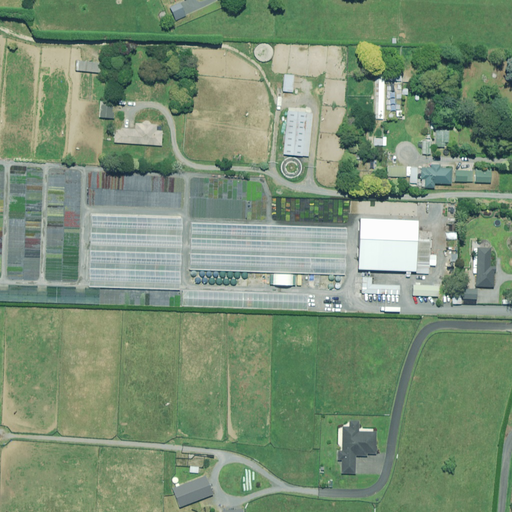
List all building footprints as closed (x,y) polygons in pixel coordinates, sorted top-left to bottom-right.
[(187,16),(181,3),(171,7),(177,21),(187,16)] [(105,63),(79,61),(78,71),(104,73),(105,63)] [(295,75),(285,75),(284,91),(294,92),(294,88),(305,88),(305,79),(295,78),(295,75)] [(402,81),(402,76),(380,75),(379,92),(378,92),(377,119),(385,119),(386,81),(402,81)] [(117,104),(102,103),(101,117),(115,119),(117,104)] [(292,113),(288,155),(315,157),(319,115),(292,113)] [(152,121),(145,121),(145,124),(136,123),(136,129),(123,128),(123,130),(116,129),(116,143),(163,146),(164,125),(151,124),(152,121)] [(432,154),(433,141),(424,141),(424,154),(432,154)] [(427,188),(436,188),(436,183),(452,184),(452,181),(456,181),(475,182),(476,163),(462,162),(462,171),(456,171),(453,171),(453,168),(441,168),(441,165),(433,164),(433,168),(427,167),(427,171),(423,171),(422,180),(424,180),(427,180),(427,188)] [(419,178),(419,167),(389,167),(389,176),(412,177),(412,178),(419,178)] [(178,213),(88,209),(86,282),(174,283),(178,213)] [(414,216),(355,215),(354,265),(413,267),(414,216)] [(348,223),(191,220),(190,267),(347,270),(348,223)] [(492,248),(475,248),(474,274),(477,274),(477,287),(495,287),(496,267),(491,267),(492,248)] [(373,278),(364,277),(363,294),(401,295),(401,286),(373,285),(373,278)] [(440,286),(414,285),(414,296),(440,297),(440,286)] [(304,291),(179,286),(178,303),(303,308),(304,291)] [(477,290),(465,289),(465,300),(477,300),(477,290)] [(463,290),(454,290),(453,304),(463,304),(463,290)] [(360,432),(360,422),(351,422),(351,427),(344,427),(343,451),(339,451),(339,460),(343,460),(343,474),(356,474),(357,456),(368,456),(368,454),(376,454),(377,432),(360,432)] [(215,495),(208,476),(175,488),(182,508),(215,495)]
